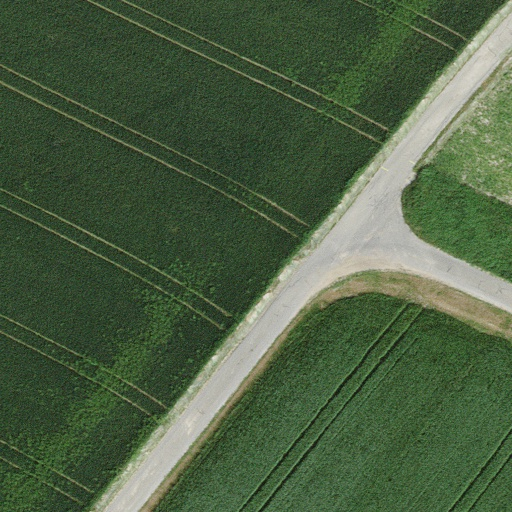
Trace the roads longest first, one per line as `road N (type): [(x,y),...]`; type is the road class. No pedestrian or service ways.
road 1 (unclassified): [(118,511),(347,230)]
road 2 (unclassified): [(347,230),(511,29)]
road 3 (unclassified): [(347,230),(511,310)]
